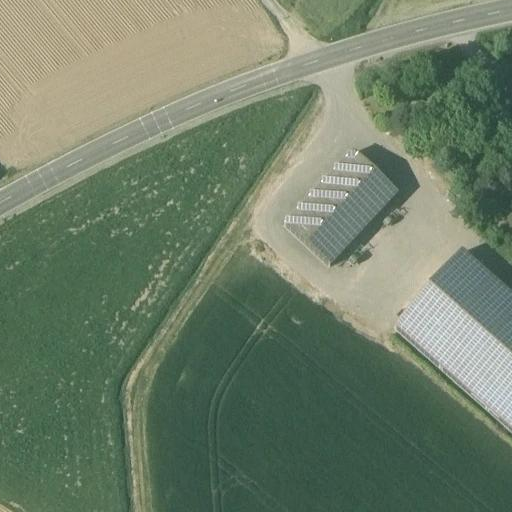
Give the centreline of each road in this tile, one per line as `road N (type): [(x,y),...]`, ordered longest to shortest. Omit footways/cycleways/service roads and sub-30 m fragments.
road 1 (secondary): [(0,208),(95,152),(307,64),(511,13)]
road 2 (track): [(356,50),(143,363),(131,407),(141,511)]
